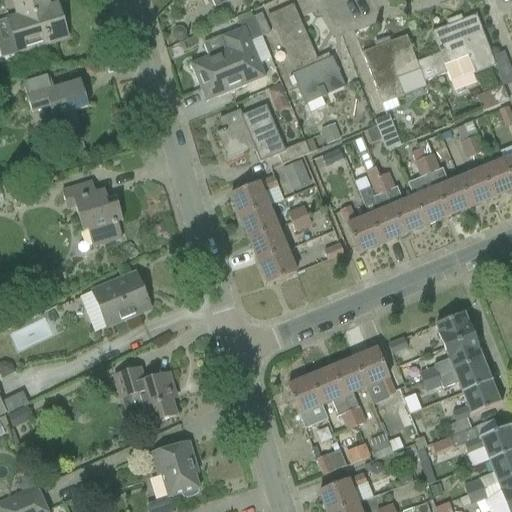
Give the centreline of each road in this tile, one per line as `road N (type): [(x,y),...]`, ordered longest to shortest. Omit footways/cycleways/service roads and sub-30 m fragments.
road 1 (residential): [(236,355),(129,0)]
road 2 (residential): [(236,355),(511,242)]
road 3 (residential): [(281,511),(236,355)]
